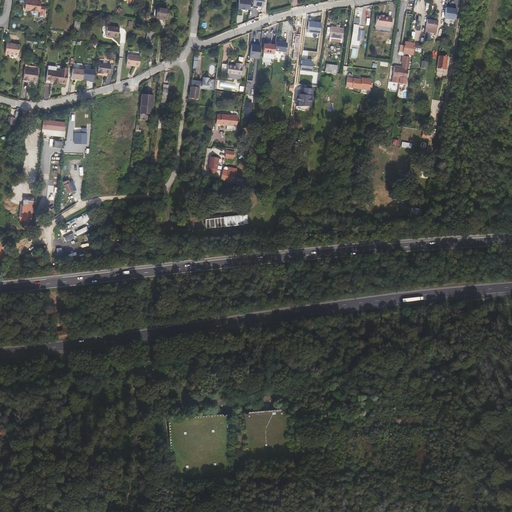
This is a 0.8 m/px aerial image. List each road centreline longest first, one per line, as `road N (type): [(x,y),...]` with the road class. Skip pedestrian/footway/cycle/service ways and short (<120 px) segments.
road 1 (trunk): [(0,352),(511,287)]
road 2 (trunk): [(511,240),(0,288)]
road 3 (residential): [(180,58),(64,101),(0,99)]
road 4 (residential): [(368,0),(282,15),(192,47)]
road 5 (track): [(461,0),(435,149)]
